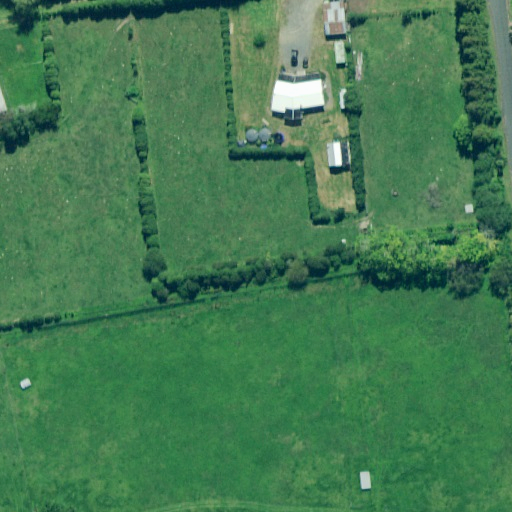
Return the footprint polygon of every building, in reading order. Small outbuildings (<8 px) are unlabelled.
[(322,4),(323,14),(345,12),(345,3),(322,4)] [(327,35),(328,45),(348,43),(347,33),(327,35)] [(292,83),(277,81),(272,112),(287,114),(288,109),(289,109),(290,110),(291,110),(292,110),(293,110),(294,110),(295,110),(296,110),(297,110),(298,110),(299,110),(300,110),(301,110),(302,109),(303,109),(327,105),(322,80),(299,84),(292,83)] [(0,112),(9,110),(0,83),(0,112)] [(354,108),(352,92),(341,93),(342,109),(354,108)] [(370,473),(361,473),(362,489),(371,489),(370,473)]
